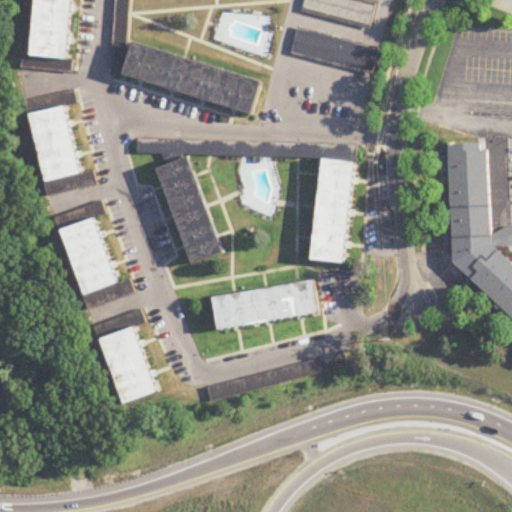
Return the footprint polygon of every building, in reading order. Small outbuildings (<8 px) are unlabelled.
[(76,0),(39,0),(34,64),(70,67),(76,0)] [(115,0),(110,72),(251,115),(260,80),(127,37),(130,0),(115,0)] [(372,24),(377,0),(306,0),(304,11),(372,24)] [(376,71),(381,46),(298,30),(293,56),(376,71)] [(350,112),(356,86),(288,71),(283,97),(350,112)] [(34,113),(50,195),(96,185),(94,172),(83,174),(69,105),(34,113)] [(225,253),(192,157),(198,156),(320,159),(321,144),(140,140),(139,140),(138,156),(161,167),(160,168),(194,264),(225,253)] [(456,262),(511,313),(511,259),(504,252),(506,250),(511,247),(511,227),(502,232),(496,232),(494,153),(484,143),(454,144),(456,262)] [(316,260),(349,264),(359,161),(326,158),(316,260)] [(120,283),(99,217),(65,228),(90,308),(136,294),(132,280),(120,283)] [(323,315),(318,282),(218,296),(223,329),(323,315)] [(128,405),(162,394),(140,327),(106,338),(128,405)]
